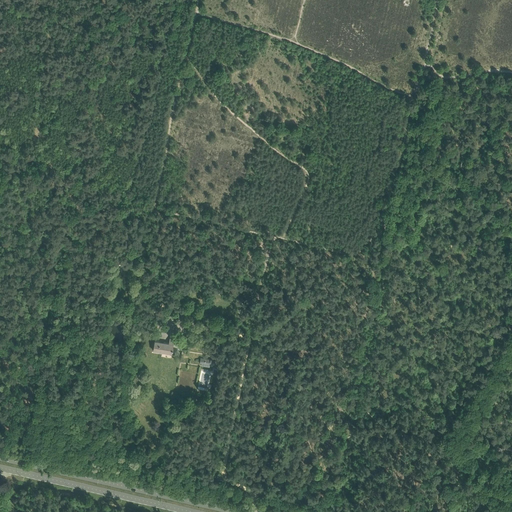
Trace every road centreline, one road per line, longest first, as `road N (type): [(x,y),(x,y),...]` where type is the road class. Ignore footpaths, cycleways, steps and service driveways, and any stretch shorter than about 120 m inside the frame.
road 1 (track): [(254,496),(225,475),(248,341),(179,321)]
road 2 (secondary): [(235,511),(0,457)]
road 3 (secondary): [(0,468),(190,511)]
